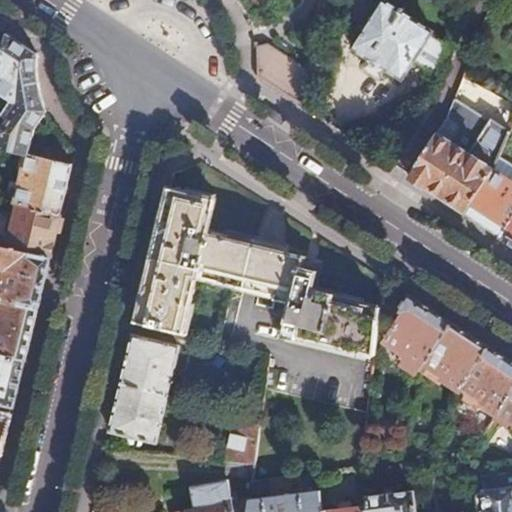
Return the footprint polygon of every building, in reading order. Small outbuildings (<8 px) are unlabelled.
[(320,0),(317,23),(328,25),(332,0),(320,0)] [(430,32),(381,1),(350,48),(398,80),(410,62),(428,74),(446,48),(428,36),(430,32)] [(0,131),(0,146),(28,153),(31,154),(33,126),(46,111),(41,92),(38,76),(39,54),(7,34),(0,73),(0,89),(14,92),(9,112),(17,114),(11,134),(0,131)] [(305,111),(310,76),(266,47),(250,48),(253,78),(305,111)] [(450,111),(407,177),(419,185),(464,213),(492,163),(509,132),(489,118),(486,122),(454,100),(450,111)] [(20,203),(61,213),(73,164),(31,154),(28,153),(15,202),(20,203)] [(511,175),(492,163),(464,213),(500,237),(511,217),(511,175)] [(170,191),(138,326),(162,331),(181,336),(184,337),(198,279),(246,291),(257,249),(209,237),(217,203),(170,191)] [(56,233),(61,213),(20,203),(8,248),(50,258),(56,233)] [(511,217),(500,237),(511,244),(511,217)] [(0,299),(38,308),(50,258),(8,248),(0,245),(0,299)] [(270,252),(257,249),(246,291),(260,294),(270,252)] [(374,358),(379,309),(313,294),(318,272),(304,268),(305,261),(270,252),(260,294),(276,298),(276,304),(292,307),(283,343),(300,347),(302,340),(374,358)] [(424,368),(452,326),(408,298),(398,313),(403,316),(395,329),(390,346),(424,368)] [(0,354),(26,360),(38,308),(0,299),(0,354)] [(488,350),(452,326),(424,368),(421,372),(434,381),(438,376),(461,391),(488,350)] [(181,336),(162,331),(159,343),(135,338),(123,386),(171,397),(183,350),(178,348),(181,336)] [(511,395),(511,365),(488,350),(461,391),(458,397),(471,406),(476,402),(498,417),(511,395)] [(0,404),(14,407),(26,360),(0,354),(0,404)] [(171,397),(123,386),(120,401),(112,435),(159,446),(171,397)] [(511,395),(498,417),(495,422),(509,431),(511,426),(511,395)] [(0,455),(2,456),(12,416),(0,413),(0,455)] [(258,469),(263,431),(244,426),(237,432),(229,465),(258,469)] [(409,433),(406,453),(418,455),(417,468),(439,469),(441,458),(445,444),(409,433)] [(511,511),(511,474),(490,477),(493,494),(477,496),(479,511),(511,511)] [(254,500),(251,511),(322,511),(319,491),(296,494),(293,485),(303,483),(302,477),(273,481),(276,497),(254,500)] [(198,510),(188,511),(251,511),(254,500),(253,498),(235,502),(230,481),(193,488),(198,510)] [(368,508),(368,511),(417,511),(414,492),(367,498),(368,508)]
